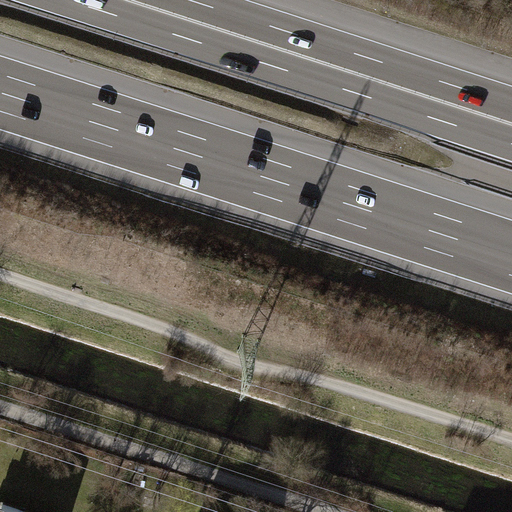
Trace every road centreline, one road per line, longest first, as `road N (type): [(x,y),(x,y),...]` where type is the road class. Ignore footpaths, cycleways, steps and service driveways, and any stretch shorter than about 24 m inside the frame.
road 1 (track): [(511,440),(307,377),(246,369),(178,332),(0,274)]
road 2 (motorway): [(0,92),(511,256)]
road 3 (motorway): [(511,143),(68,0)]
road 4 (motorway): [(511,104),(189,0)]
road 5 (track): [(319,511),(0,408)]
